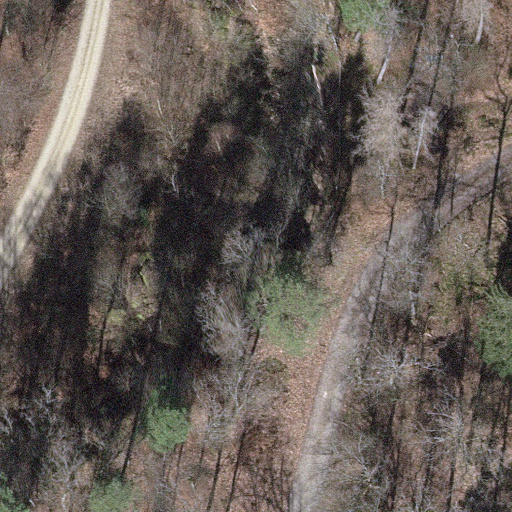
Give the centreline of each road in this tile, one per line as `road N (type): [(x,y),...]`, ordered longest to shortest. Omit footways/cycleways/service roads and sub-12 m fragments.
road 1 (track): [(511,159),(437,205),(362,302),(301,511)]
road 2 (track): [(0,256),(68,125),(96,0)]
